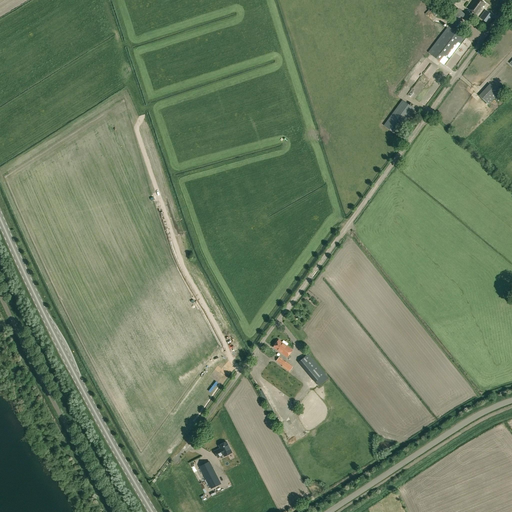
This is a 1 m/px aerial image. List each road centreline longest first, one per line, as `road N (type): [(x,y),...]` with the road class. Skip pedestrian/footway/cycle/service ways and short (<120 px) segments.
road 1 (unclassified): [(177,459),(508,1)]
road 2 (track): [(273,0),(346,227),(480,397)]
road 3 (primary): [(0,217),(76,378),(152,511)]
road 4 (unclassified): [(113,511),(0,296)]
road 5 (unclassified): [(329,511),(511,401)]
